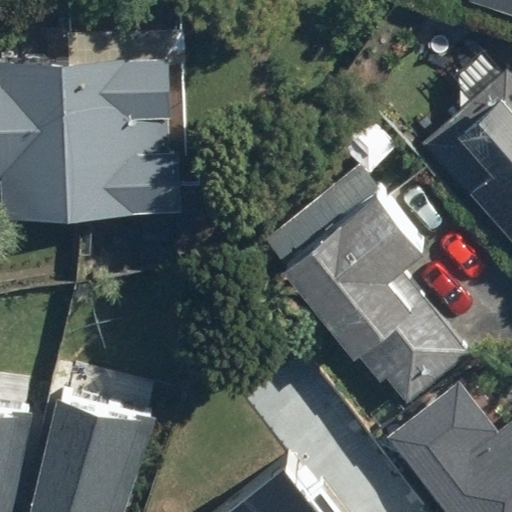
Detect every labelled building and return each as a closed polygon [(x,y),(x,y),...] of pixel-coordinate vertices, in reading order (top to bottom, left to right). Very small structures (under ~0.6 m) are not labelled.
[(0,46),(0,204),(194,196),(187,37),(0,46)] [(439,123),(511,205),(511,73),(505,65),(439,123)] [(262,236),(403,395),(465,341),(396,263),(430,233),(358,152),(262,236)] [(213,326),(199,264),(102,286),(116,348),(213,326)] [(110,511),(149,392),(64,369),(27,511),(110,511)] [(383,438),(448,511),(511,511),(511,415),(499,427),(454,376),(383,438)] [(0,511),(2,511),(27,383),(0,382),(0,511)] [(319,511),(295,482),(256,511),(319,511)]
